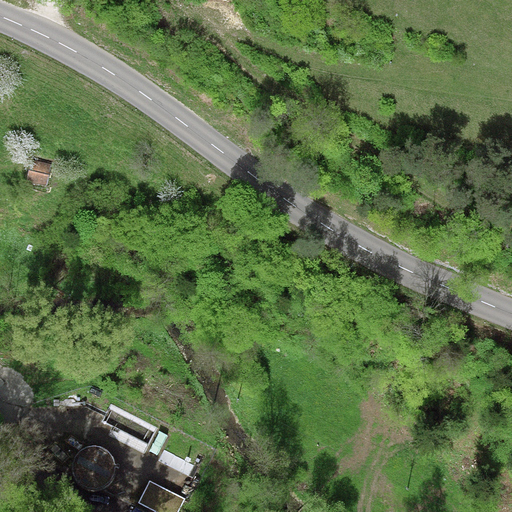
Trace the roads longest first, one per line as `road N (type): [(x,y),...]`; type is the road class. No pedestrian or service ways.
road 1 (tertiary): [(511,313),(362,247),(124,81),(0,17)]
road 2 (track): [(172,0),(294,98),(448,204),(511,236)]
road 3 (track): [(198,18),(308,60),(511,95)]
road 4 (track): [(0,421),(80,511)]
